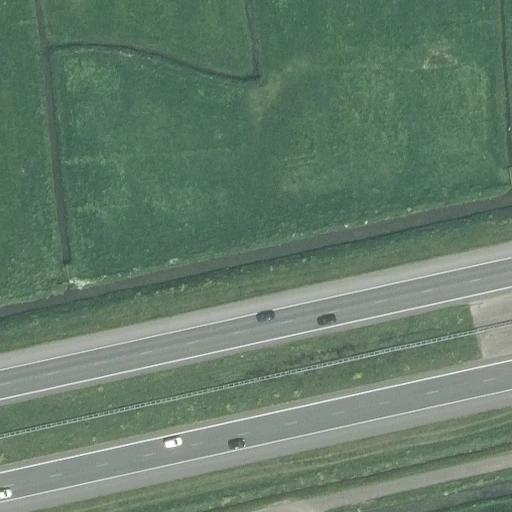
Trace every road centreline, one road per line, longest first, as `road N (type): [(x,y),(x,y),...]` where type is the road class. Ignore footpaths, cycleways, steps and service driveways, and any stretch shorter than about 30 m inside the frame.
road 1 (motorway): [(511,271),(0,385)]
road 2 (motorway): [(0,488),(511,375)]
road 3 (unclassified): [(284,511),(511,462)]
